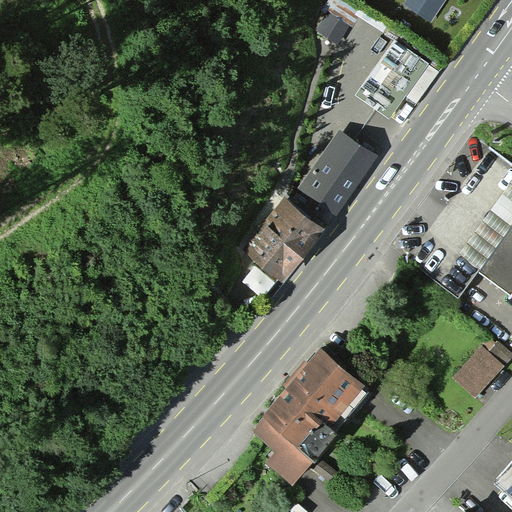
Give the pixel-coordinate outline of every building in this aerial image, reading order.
[(404,0),(403,3),(430,22),(444,0),(404,0)] [(350,26),(327,11),(315,30),(338,44),(350,26)] [(428,59),(397,38),(361,90),(392,111),(428,59)] [(376,150),(342,127),(304,185),(338,208),(376,150)] [(324,222),(287,194),(248,245),(285,273),(324,222)] [(511,229),(480,273),(511,295),(511,229)] [(364,378),(323,344),(268,409),(271,412),(259,427),(281,445),(271,457),(295,477),(316,452),(301,440),(330,405),(337,411),(364,378)] [(504,365),(480,345),(452,378),(476,398),(504,365)] [(339,473),(320,459),(313,470),(331,483),(339,473)]
